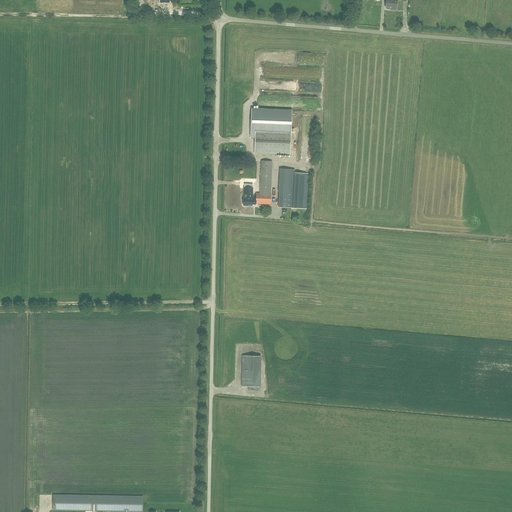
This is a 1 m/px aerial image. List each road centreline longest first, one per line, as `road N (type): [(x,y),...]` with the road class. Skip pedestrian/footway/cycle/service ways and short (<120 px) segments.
road 1 (unclassified): [(209,511),(219,19)]
road 2 (unclassified): [(511,43),(219,19)]
road 3 (track): [(0,304),(213,301)]
